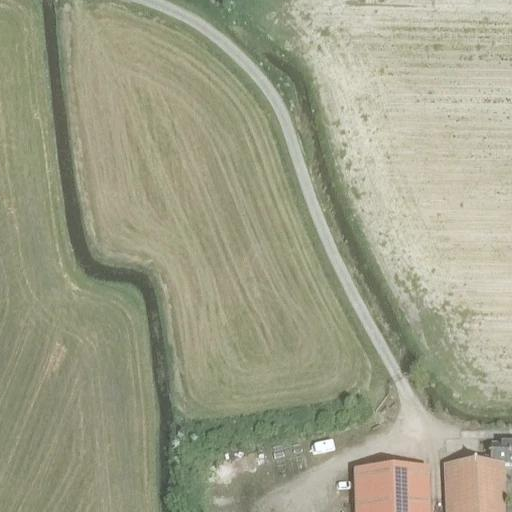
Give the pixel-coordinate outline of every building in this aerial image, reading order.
[(511,446),(490,446),(489,466),(503,466),(511,466),(511,446)] [(489,466),(444,467),(445,511),(503,511),(503,466),(489,466)] [(354,511),(428,511),(428,472),(354,473),(354,511)] [(340,511),(340,478),(260,479),(260,511),(340,511)] [(232,494),(234,511),(249,511),(247,492),(232,494)]
